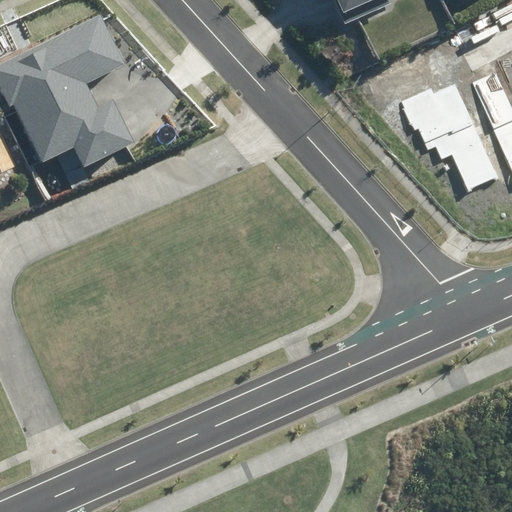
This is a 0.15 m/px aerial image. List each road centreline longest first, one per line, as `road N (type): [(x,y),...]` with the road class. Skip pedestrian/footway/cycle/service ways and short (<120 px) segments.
road 1 (tertiary): [(75,490),(453,318)]
road 2 (residential): [(297,120),(0,259)]
road 3 (residential): [(297,120),(453,318)]
road 4 (residential): [(0,327),(75,490)]
road 5 (residential): [(187,0),(297,120)]
